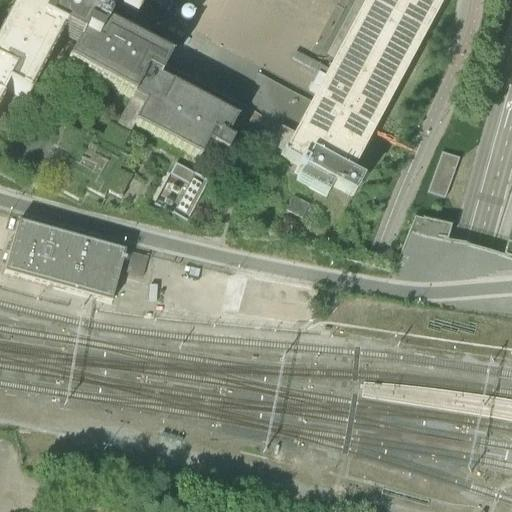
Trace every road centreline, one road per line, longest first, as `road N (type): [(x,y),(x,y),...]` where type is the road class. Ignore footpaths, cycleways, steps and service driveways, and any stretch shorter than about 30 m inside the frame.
road 1 (secondary): [(511,38),(382,511)]
road 2 (secondary): [(405,511),(511,120)]
